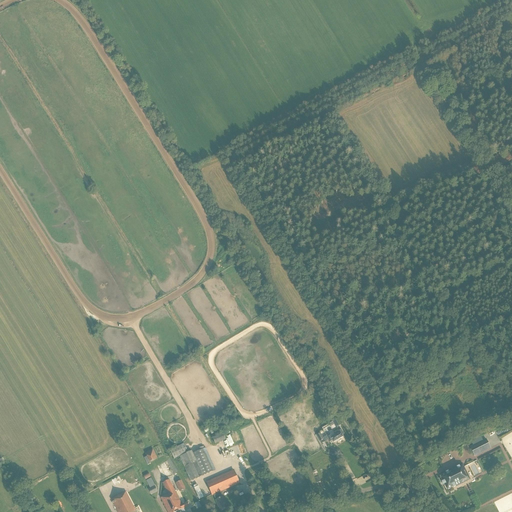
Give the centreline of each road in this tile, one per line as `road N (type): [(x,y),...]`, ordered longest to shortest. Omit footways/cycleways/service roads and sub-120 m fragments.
road 1 (track): [(226,158),(511,11)]
road 2 (track): [(226,158),(379,407)]
road 3 (track): [(412,44),(511,205)]
